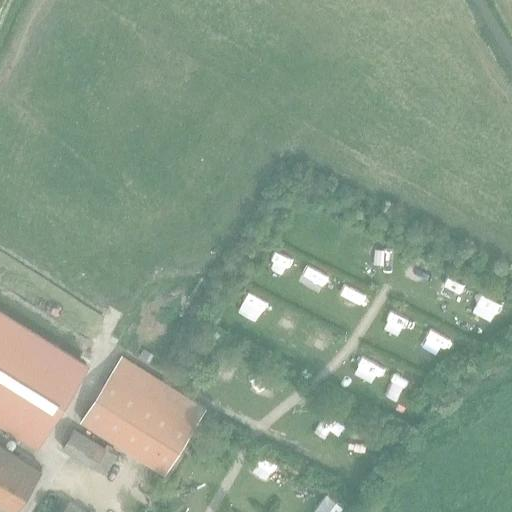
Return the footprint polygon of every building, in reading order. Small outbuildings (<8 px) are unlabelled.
[(0,312),(0,418),(39,443),(87,366),(0,312)] [(205,408),(121,354),(80,419),(165,472),(205,408)] [(75,427),(62,447),(103,472),(115,452),(75,427)] [(0,500),(15,510),(42,468),(0,441),(0,500)] [(86,511),(68,500),(60,511),(86,511)]
